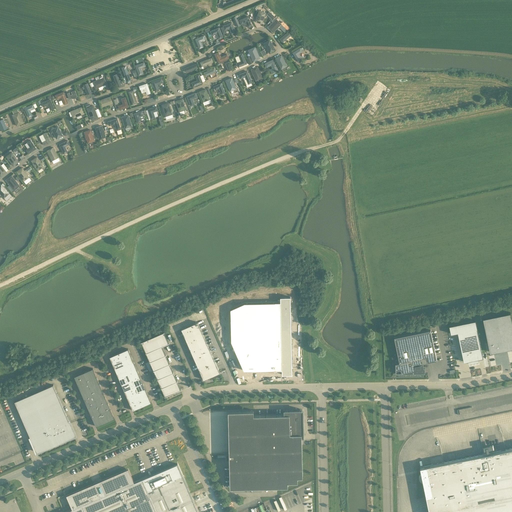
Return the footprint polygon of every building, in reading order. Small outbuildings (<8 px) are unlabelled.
[(259,10),(255,21),(262,24),(266,13),(259,10)] [(252,26),(248,16),(239,20),(241,24),(246,22),(248,28),(252,26)] [(276,18),(267,27),(273,33),(282,24),(276,18)] [(225,30),(229,28),(231,34),(236,32),(232,22),(223,26),(225,30)] [(288,30),(289,28),(290,27),(284,22),(283,22),(282,24),(281,24),(288,30)] [(223,37),(219,27),(210,31),(212,35),(217,33),(219,39),(223,37)] [(289,30),(280,38),(283,42),(292,34),(289,30)] [(206,39),(204,35),(195,39),(199,49),(204,47),(201,41),(206,39)] [(270,39),(263,43),(269,54),(276,50),(270,39)] [(190,40),(178,45),(181,51),(187,49),(188,50),(193,48),(190,40)] [(260,58),(255,47),(248,50),(253,62),(260,58)] [(292,53),(298,62),(302,59),(299,54),(303,51),(300,47),(292,53)] [(229,58),(227,54),(221,57),(218,52),(214,54),(219,63),(229,58)] [(247,64),(243,53),(238,55),(241,61),(236,63),(238,67),(247,64)] [(275,58),(281,69),(288,66),(281,55),(275,58)] [(212,57),(200,62),(202,66),(213,61),(212,57)] [(279,70),(273,59),(264,63),(266,68),(271,65),(274,72),(279,70)] [(141,68),(146,66),(144,62),(135,65),(139,75),(143,74),(141,68)] [(184,69),(186,73),(197,68),(196,64),(184,69)] [(251,69),(256,81),(263,78),(258,66),(251,69)] [(214,68),(203,72),(205,76),(216,72),(214,68)] [(123,71),(127,83),(131,82),(127,70),(123,71)] [(245,77),(246,79),(248,84),(252,82),(247,71),(239,75),(240,79),(245,77)] [(117,73),(113,75),(118,86),(122,85),(117,73)] [(197,80),(191,82),(193,87),(203,83),(200,74),(195,76),(197,80)] [(99,79),(93,81),(96,88),(107,83),(104,77),(102,77),(101,76),(98,77),(99,79)] [(225,80),(230,92),(237,89),(232,77),(225,80)] [(163,83),(161,78),(151,81),(155,92),(159,90),(157,84),(163,83)] [(91,92),(87,83),(83,85),(83,86),(82,87),(83,89),(84,88),(87,94),(91,92)] [(147,83),(139,86),(141,89),(145,88),(148,94),(151,93),(147,83)] [(221,94),(225,93),(221,83),(213,86),(215,90),(219,88),(221,94)] [(210,99),(206,89),(199,91),(203,102),(210,99)] [(73,99),(74,99),(74,98),(75,98),(76,98),(76,97),(77,97),(77,96),(75,90),(71,92),(72,94),(70,95),(69,92),(67,93),(69,99),(72,98),(73,99)] [(133,90),(129,92),(133,104),(137,102),(133,90)] [(69,103),(64,91),(55,95),(57,99),(61,97),(64,105),(69,103)] [(193,99),(197,97),(196,93),(187,96),(191,106),(195,104),(193,99)] [(111,96),(100,100),(102,107),(113,104),(111,96)] [(121,98),(123,104),(118,105),(120,110),(129,107),(126,97),(121,98)] [(175,101),(179,112),(186,109),(182,98),(175,101)] [(55,108),(51,99),(42,103),(44,107),(48,105),(51,110),(55,108)] [(173,114),(169,102),(161,105),(165,116),(173,114)] [(34,105),(24,109),(29,119),(33,117),(31,111),(36,109),(34,105)] [(92,121),(99,118),(94,105),(87,108),(92,121)] [(85,114),(82,106),(70,111),(73,118),(85,114)] [(151,119),(155,118),(154,112),(158,110),(157,106),(147,109),(151,119)] [(139,116),(143,114),(142,110),(134,113),(137,123),(141,122),(139,116)] [(19,112),(12,115),(17,126),(24,123),(19,112)] [(121,117),(125,129),(132,126),(129,114),(121,117)] [(118,118),(107,121),(109,126),(115,124),(117,130),(121,129),(118,118)] [(105,133),(104,130),(102,125),(95,128),(99,140),(106,137),(105,133)] [(56,139),(63,136),(58,126),(52,129),(56,139)] [(84,132),(85,136),(86,140),(88,144),(95,141),(91,129),(84,132)] [(46,132),(43,134),(46,140),(42,142),(44,145),(51,142),(46,132)] [(27,143),(25,144),(28,149),(26,150),(28,154),(37,148),(31,139),(27,142),(27,143)] [(64,154),(68,152),(65,146),(70,144),(68,140),(59,144),(64,154)] [(59,157),(54,147),(47,151),(52,161),(59,157)] [(12,152),(6,156),(13,166),(19,162),(12,152)] [(38,171),(44,166),(37,156),(31,161),(33,164),(35,168),(36,168),(38,171)] [(24,181),(30,177),(22,167),(16,171),(24,181)] [(12,175),(5,180),(13,190),(20,185),(12,175)] [(10,193),(1,184),(0,185),(0,194),(4,198),(10,193)] [(245,303),(230,309),(231,341),(244,371),(247,370),(247,361),(261,360),(262,370),(281,370),(282,375),(292,375),(292,371),(290,302),(290,296),(280,297),(280,302),(245,303)] [(511,312),(483,318),(488,343),(490,352),(499,350),(499,351),(511,348),(511,345),(511,343),(511,312)] [(475,320),(449,326),(451,334),(458,332),(463,362),(468,361),(469,363),(479,361),(479,359),(483,358),(475,320)] [(197,322),(181,329),(204,380),(220,373),(197,322)] [(423,364),(423,363),(426,363),(425,358),(435,356),(436,360),(437,360),(430,330),(394,337),(399,363),(395,364),(396,374),(425,373),(425,367),(423,367),(423,366),(423,365),(423,364)] [(181,390),(162,346),(169,343),(164,332),(141,342),(165,397),(181,390)] [(128,349),(110,357),(133,410),(151,403),(128,349)] [(96,426),(115,418),(93,368),(74,376),(96,426)] [(63,441),(62,440),(73,434),(69,423),(70,423),(69,421),(69,422),(53,385),(15,401),(31,438),(31,439),(32,439),(37,450),(49,445),(49,447),(63,441)] [(456,409),(457,414),(472,411),(471,406),(456,409)] [(229,459),(230,488),(288,486),(288,482),(298,482),(298,477),(303,477),(302,432),(303,432),(303,414),(302,414),(302,412),(303,412),(303,411),(303,410),(302,410),(301,410),(300,411),(299,411),(299,410),(284,411),(284,414),(254,415),(254,410),(228,411),(229,450),(227,450),(227,459),(229,459)] [(423,482),(424,482),(429,511),(511,511),(511,448),(420,468),(420,469),(421,469),(422,474),(421,474),(420,475),(420,476),(419,476),(419,477),(419,478),(419,479),(419,480),(420,480),(420,481),(421,481),(422,482),(423,482)] [(128,469),(67,495),(72,509),(65,511),(198,511),(177,464),(134,482),(128,469)]
